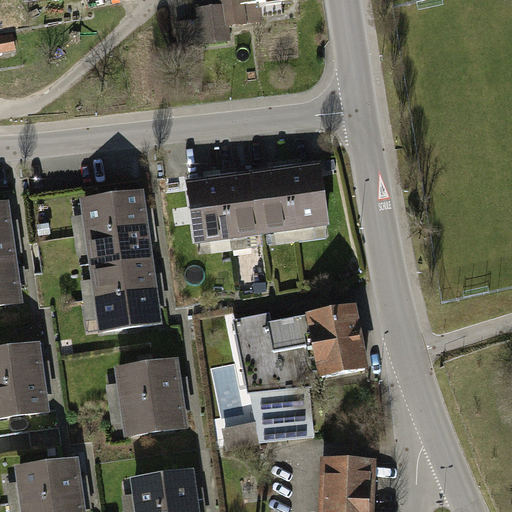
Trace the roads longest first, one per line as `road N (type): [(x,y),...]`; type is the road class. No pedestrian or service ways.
road 1 (residential): [(361,110),(0,147)]
road 2 (tertiary): [(361,110),(406,358)]
road 3 (track): [(0,107),(28,107),(49,96),(162,0)]
